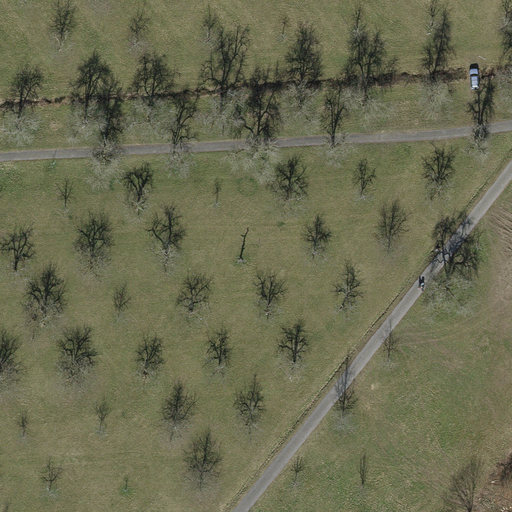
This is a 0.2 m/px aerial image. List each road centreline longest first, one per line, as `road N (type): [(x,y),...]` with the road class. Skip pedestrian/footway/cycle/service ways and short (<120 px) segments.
road 1 (track): [(0,154),(511,125)]
road 2 (track): [(511,169),(236,511)]
